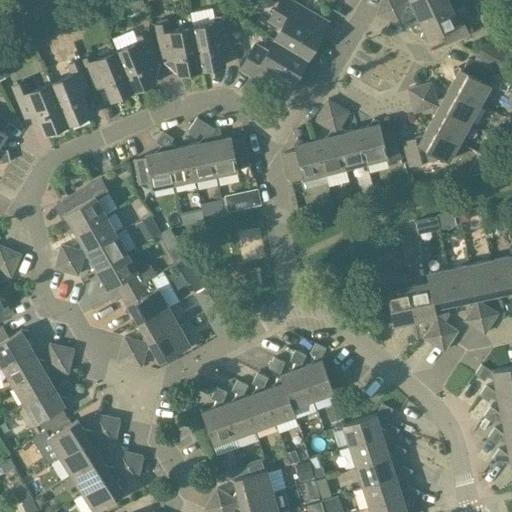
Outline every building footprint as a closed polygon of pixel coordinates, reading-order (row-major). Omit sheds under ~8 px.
[(281,27),(274,39),(307,58),(328,22),(291,0),(280,0),(269,20),(281,27)] [(381,0),(376,15),(388,19),(394,0),(381,0)] [(419,19),(450,4),(447,0),(394,0),(388,19),(399,22),(406,5),(414,8),(419,19)] [(459,24),(450,4),(419,19),(423,29),(420,37),(427,39),(440,33),(445,44),(469,33),(464,21),(459,24)] [(193,26),(201,69),(225,64),(222,48),(234,45),(227,13),(214,16),(215,21),(193,26)] [(201,69),(193,26),(170,30),(168,21),(155,24),(162,57),(174,55),(178,74),(201,69)] [(137,41),(116,49),(133,90),(155,81),(148,63),(159,58),(148,31),(135,36),(137,41)] [(307,58),(274,39),(267,51),(255,44),(241,68),(286,94),(307,58)] [(477,55),(500,67),(507,54),(485,42),(477,55)] [(81,59),(93,89),(104,84),(111,100),(133,90),(116,49),(95,58),(93,53),(81,59)] [(449,87),(480,103),(490,84),(485,81),(491,71),(468,58),(462,68),(459,67),(453,68),(455,77),(449,87)] [(72,73),(51,82),(68,123),(90,114),(82,93),(93,89),(81,59),(68,64),(72,73)] [(68,123),(51,82),(30,91),(26,81),(13,86),(26,116),(37,112),(46,132),(68,123)] [(411,100),(434,93),(431,82),(408,88),(411,100)] [(438,105),(469,122),(480,103),(449,87),(444,97),(436,99),(438,105)] [(429,125),(459,141),(469,122),(438,105),(436,99),(434,93),(411,100),(414,112),(432,107),(434,114),(429,125)] [(326,126),(338,105),(328,99),(315,120),(326,126)] [(366,162),(358,128),(346,131),(339,127),(348,111),(338,105),(326,126),(331,129),(336,132),(345,167),(366,162)] [(0,113),(0,150),(1,150),(0,143),(0,142),(7,132),(2,130),(9,120),(0,113)] [(198,132),(205,122),(197,116),(188,129),(189,133),(196,138),(199,133),(198,132)] [(358,128),(366,162),(387,156),(388,162),(401,159),(394,133),(382,136),(379,124),(373,118),(369,125),(358,128)] [(198,132),(199,133),(204,136),(199,142),(188,145),(195,178),(216,174),(209,139),(212,134),(215,129),(205,122),(198,132)] [(459,141),(429,125),(423,135),(403,141),(409,166),(422,163),(420,156),(427,155),(429,150),(448,161),(459,141)] [(336,132),(331,129),(327,136),(316,139),(324,172),(345,167),(336,132)] [(195,178),(188,145),(177,147),(170,143),(173,138),(163,131),(156,141),(161,145),(167,148),(174,183),(195,178)] [(209,139),(216,174),(238,170),(237,166),(249,163),(243,137),(232,140),(231,136),(219,138),(212,134),(209,139)] [(324,172),(316,139),(305,142),(297,138),(294,143),(296,149),(284,152),(290,178),(302,175),(305,188),(327,182),(324,172)] [(167,148),(161,145),(157,151),(145,154),(146,156),(134,158),(139,184),(151,182),(152,187),(174,183),(167,148)] [(0,163),(10,161),(7,149),(1,150),(0,150),(0,163)] [(70,221),(75,231),(105,214),(96,198),(108,191),(101,178),(57,202),(63,213),(62,219),(70,221)] [(256,185),(223,195),(227,210),(261,201),(256,185)] [(416,217),(418,229),(456,223),(454,211),(416,217)] [(61,244),(58,256),(81,263),(83,257),(85,251),(116,233),(105,214),(75,231),(81,242),(79,249),(61,244)] [(246,260),(268,257),(264,226),(242,228),(246,260)] [(235,231),(236,260),(243,260),(242,231),(235,231)] [(97,269),(127,252),(116,233),(85,251),(83,257),(91,259),(97,269)] [(0,269),(9,249),(0,244),(0,269)] [(511,254),(490,259),(498,293),(509,291),(511,292),(511,245),(511,246),(511,252),(511,254)] [(20,253),(9,249),(0,269),(0,271),(11,276),(20,253)] [(97,269),(102,279),(100,287),(106,289),(116,283),(122,294),(143,282),(152,277),(158,274),(150,261),(138,259),(132,249),(127,252),(97,269)] [(81,263),(58,256),(55,268),(66,271),(78,274),(81,263)] [(477,299),(482,302),(486,296),(498,293),(490,259),(469,264),(477,299)] [(464,320),(474,326),(487,306),(482,302),(477,299),(469,264),(448,268),(455,302),(467,300),(474,304),(464,320)] [(426,273),(428,282),(429,281),(435,313),(436,312),(437,317),(444,322),(449,314),(447,304),(455,302),(448,268),(426,273)] [(434,344),(447,323),(444,322),(437,317),(436,312),(435,313),(429,281),(428,282),(408,286),(415,320),(426,318),(433,322),(424,337),(434,344)] [(149,292),(143,282),(122,294),(128,304),(126,304),(125,311),(133,313),(138,323),(168,306),(157,287),(149,292)] [(415,320),(408,286),(386,291),(387,297),(376,299),(381,325),(393,323),(394,326),(399,329),(404,322),(415,320)] [(124,336),(121,348),(144,354),(146,348),(148,343),(179,325),(168,306),(138,323),(144,333),(142,341),(124,336)] [(497,312),(487,306),(474,326),(484,333),(497,312)] [(457,330),(447,323),(434,344),(444,350),(457,330)] [(0,361),(2,365),(32,348),(26,338),(28,330),(22,328),(9,335),(3,325),(0,326),(0,361)] [(148,343),(146,348),(154,350),(160,361),(190,344),(179,325),(148,343)] [(301,366),(312,399),(333,391),(321,357),(326,347),(315,342),(310,353),(315,355),(312,362),(301,366)] [(32,348),(2,365),(13,384),(45,366),(50,367),(56,369),(62,346),(50,343),(46,360),(38,358),(32,348)] [(62,346),(56,369),(68,372),(74,349),(62,346)] [(144,354),(121,348),(118,359),(141,366),(144,354)] [(280,374),(281,376),(291,406),(293,406),(312,399),(301,366),(300,365),(306,354),(295,349),(290,360),(295,362),(291,369),(280,374)] [(274,357),(269,367),(280,373),(285,362),(274,357)] [(494,380),(497,391),(511,388),(511,365),(491,370),(481,363),(475,374),(485,380),(488,375),(494,380)] [(45,366),(13,384),(24,403),(54,385),(48,375),(50,367),(45,366)] [(275,421),(263,389),(263,388),(268,377),(257,372),(252,383),(257,385),(254,392),(243,396),(254,429),(275,421)] [(274,385),(263,389),(275,421),(296,414),(293,406),(291,406),(281,376),(278,377),(274,385)] [(233,400),(222,404),(234,436),(254,429),(243,396),(242,395),(248,384),(237,379),(231,390),(237,392),(233,400)] [(54,385),(24,403),(35,422),(39,420),(45,430),(68,417),(62,406),(66,404),(68,398),(60,396),(54,385)] [(499,401),(501,412),(511,410),(511,388),(497,391),(496,391),(486,385),(479,395),(489,402),(492,397),(499,401)] [(234,436),(222,404),(222,403),(227,391),(216,386),(211,397),(216,400),(213,407),(201,411),(213,443),(234,436)] [(349,445),(382,434),(379,423),(382,416),(387,419),(393,408),(382,403),(377,413),(342,424),(349,445)] [(503,422),(505,434),(511,432),(511,410),(501,412),(500,413),(490,406),(483,416),(493,423),(496,418),(503,422)] [(102,439),(108,416),(96,413),(92,431),(84,429),(77,419),(48,437),(60,456),(90,437),(96,438),(102,439)] [(108,416),(102,439),(114,442),(120,418),(108,416)] [(356,465),(389,455),(388,453),(385,444),(389,437),(394,439),(399,428),(388,423),(383,434),(382,434),(349,445),(356,465)] [(509,452),(509,454),(511,453),(511,432),(505,434),(504,434),(494,427),(487,437),(497,444),(501,439),(507,443),(509,452)] [(90,437),(60,456),(71,474),(101,456),(94,446),(96,438),(90,437)] [(389,455),(356,465),(363,486),(395,475),(395,473),(392,464),(396,457),(400,460),(406,449),(395,443),(390,454),(388,453),(389,455)] [(511,453),(509,454),(509,452),(508,454),(498,448),(491,458),(501,465),(504,460),(511,465),(511,467),(511,453)] [(125,476),(131,452),(119,450),(115,467),(107,466),(101,456),(71,474),(83,492),(115,473),(119,475),(125,476)] [(131,452),(125,476),(137,479),(143,455),(131,452)] [(300,479),(322,474),(318,457),(296,462),(300,479)] [(395,475),(363,486),(369,507),(402,496),(401,494),(399,485),(402,478),(407,480),(413,469),(402,464),(396,474),(395,473),(395,475)] [(217,488),(211,498),(232,510),(235,505),(238,500),(273,491),(267,469),(234,478),(237,490),(233,497),(217,488)] [(115,473),(83,492),(95,511),(124,493),(117,483),(119,475),(115,473)] [(306,479),(309,500),(330,496),(327,476),(306,479)] [(402,496),(369,507),(370,511),(407,511),(405,505),(408,498),(414,501),(419,490),(408,485),(403,496),(402,496)] [(238,500),(235,505),(242,509),(242,511),(276,511),(278,511),(288,509),(282,488),(273,491),(238,500)] [(320,500),(324,511),(344,511),(345,511),(338,493),(320,500)] [(230,511),(232,510),(211,498),(205,509),(210,511),(230,511)] [(307,511),(324,511),(323,500),(306,502),(307,511)]
